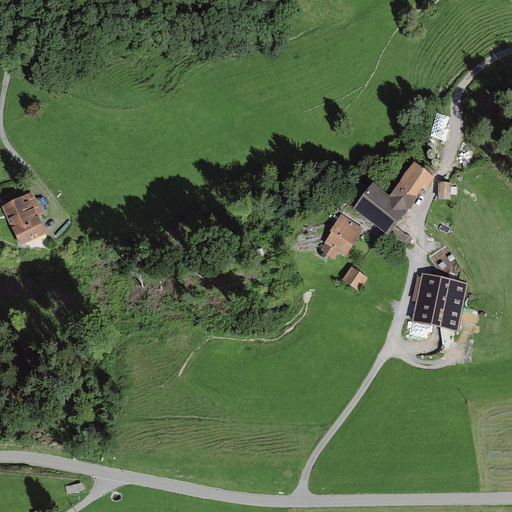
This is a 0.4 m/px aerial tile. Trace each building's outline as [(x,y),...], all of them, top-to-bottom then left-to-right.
[(431,182),(412,169),(397,189),(417,203),(431,182)] [(373,185),(353,212),(391,240),(416,207),(395,192),(389,197),(373,185)] [(33,195),(2,209),(20,249),(47,236),(38,219),(43,217),(33,195)] [(359,235),(337,221),(321,248),(343,261),(359,235)] [(363,284),(349,276),(342,289),(356,297),(363,284)] [(464,286),(419,278),(409,329),(455,337),(464,286)]
